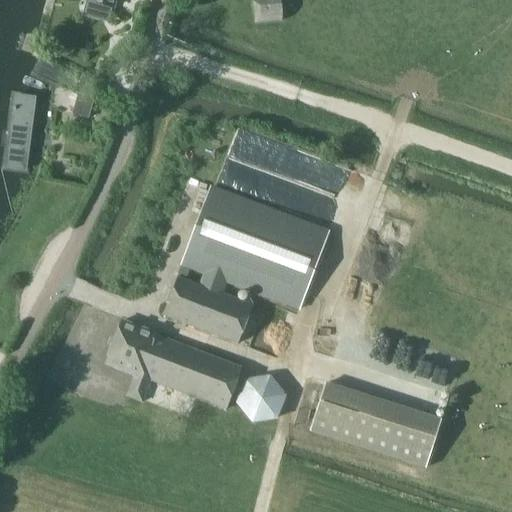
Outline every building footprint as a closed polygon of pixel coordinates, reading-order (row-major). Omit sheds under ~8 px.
[(284,20),(282,0),(261,0),(255,1),(256,22),(284,20)] [(39,179),(62,82),(0,71),(0,185),(30,185),(39,179)] [(91,100),(78,96),(74,113),(87,117),(91,100)] [(164,316),(238,344),(253,306),(223,294),(227,283),(300,311),(329,232),(212,188),(183,267),(204,275),(200,286),(178,278),(164,316)] [(157,335),(123,322),(120,330),(119,330),(109,357),(110,358),(107,365),(135,376),(127,397),(143,403),(151,381),(227,410),(242,369),(156,336),(157,335)] [(282,398),(269,377),(245,381),(237,402),(251,420),(275,417),(282,398)] [(446,421),(322,383),(306,432),(428,471),(446,421)]
